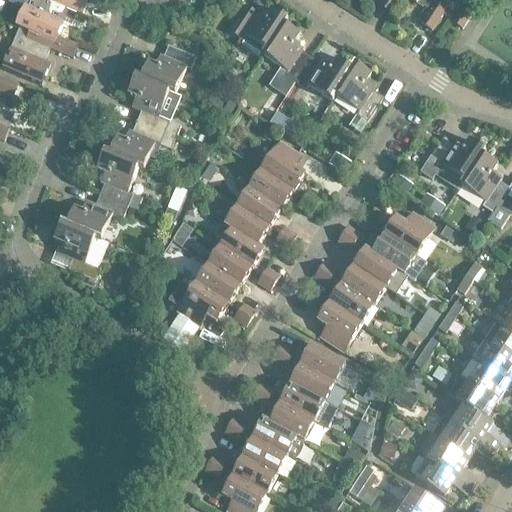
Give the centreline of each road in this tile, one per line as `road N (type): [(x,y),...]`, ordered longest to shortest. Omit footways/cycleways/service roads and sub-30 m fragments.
road 1 (residential): [(231,394),(40,277),(10,247),(64,125),(95,101),(135,0)]
road 2 (residential): [(231,394),(422,74)]
road 3 (residential): [(422,74),(307,0)]
road 4 (residential): [(168,511),(231,394)]
